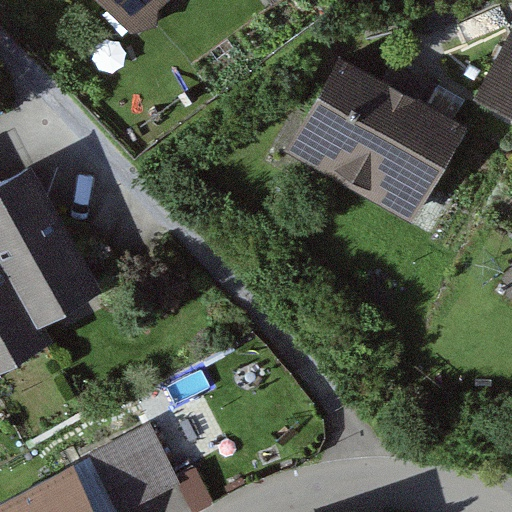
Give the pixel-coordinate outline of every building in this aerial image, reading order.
[(167,0),(106,0),(135,29),(167,0)] [(511,36),(480,93),(511,111),(511,36)] [(466,119),(341,49),(287,146),(412,215),(466,119)] [(33,161),(0,179),(0,256),(37,323),(103,287),(33,161)] [(37,323),(0,256),(0,364),(46,340),(37,323)] [(148,423),(88,453),(117,511),(178,480),(148,423)] [(104,511),(77,460),(0,501),(0,511),(104,511)]
